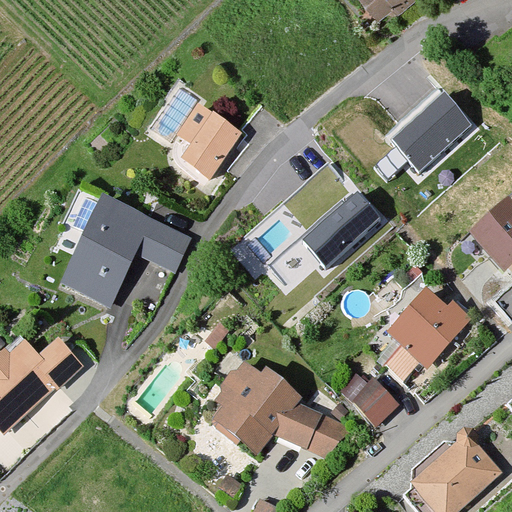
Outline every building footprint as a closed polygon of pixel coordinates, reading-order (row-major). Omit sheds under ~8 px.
[(370,0),(383,16),(397,6),(400,10),(412,0),(370,0)] [(445,98),(393,144),(419,174),(471,128),(445,98)] [(240,138),(198,111),(179,138),(195,149),(184,165),(211,182),(240,138)] [(329,163),(301,187),(305,192),(292,204),(327,244),(368,207),(329,163)] [(188,240),(104,202),(65,287),(109,308),(135,253),(174,270),(188,240)] [(511,264),(511,205),(509,203),(473,236),(505,271),(511,264)] [(271,264),(293,287),(314,269),(292,245),(271,264)] [(446,316),(427,299),(393,337),(407,350),(390,369),(405,383),(421,365),(427,371),(471,323),(454,308),(446,316)] [(220,326),(206,344),(214,350),(228,332),(220,326)] [(58,344),(37,362),(26,349),(11,363),(4,356),(0,359),(0,427),(6,434),(80,367),(58,344)] [(263,382),(244,368),(238,376),(231,377),(223,388),(224,394),(217,402),(225,408),(216,422),(257,453),(272,434),(335,461),(348,430),(293,410),(298,401),(266,376),(263,382)] [(367,387),(358,378),(342,394),(377,427),(397,407),(371,383),(367,387)] [(457,448),(414,487),(434,511),(458,511),(501,475),(478,450),(480,440),(473,433),(464,434),(457,438),(457,448)] [(228,478),(220,491),(233,499),(241,486),(228,478)] [(260,502),(255,511),(278,511),(279,511),(260,502)]
